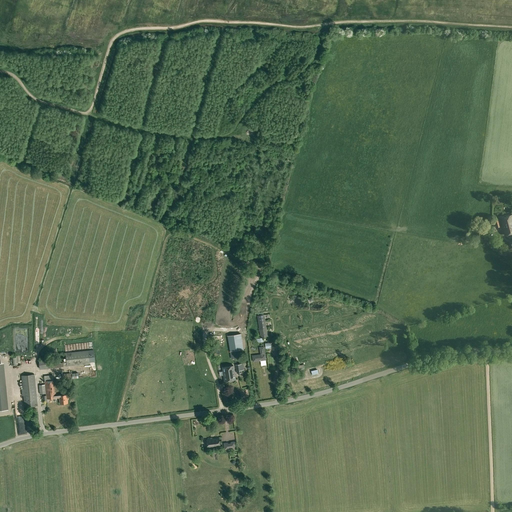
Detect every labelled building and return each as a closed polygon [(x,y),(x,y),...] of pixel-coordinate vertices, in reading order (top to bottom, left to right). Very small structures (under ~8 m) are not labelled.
[(511,214),(500,218),(505,235),(511,233),(511,214)] [(264,314),(257,315),(260,337),(268,336),(264,314)] [(227,336),(229,348),(231,358),(241,357),(241,354),(244,354),(243,350),(241,333),(227,336)] [(259,347),(260,354),(252,355),(251,355),(252,362),(267,361),(266,354),(265,354),(264,346),(259,347)] [(88,350),(65,353),(66,366),(89,364),(88,350)] [(63,363),(61,363),(60,358),(38,360),(39,369),(61,367),(63,367),(63,363)] [(0,409),(8,409),(4,363),(0,362),(0,409)] [(243,363),(240,364),(235,365),(236,373),(241,372),(242,370),(244,369),(243,363)] [(233,365),(222,367),(224,381),(235,379),(233,365)] [(34,374),(21,375),(24,408),(38,406),(34,374)] [(58,396),(56,396),(56,392),(60,392),(59,380),(53,380),(53,375),(44,376),(45,385),(39,385),(40,394),(45,394),(46,395),(43,396),(43,403),(47,403),(47,399),(59,398),(58,396)] [(58,396),(59,398),(59,399),(59,400),(60,404),(68,403),(68,399),(69,399),(68,395),(58,396)] [(207,442),(206,442),(206,446),(207,446),(207,447),(212,447),(212,448),(216,447),(216,446),(220,446),(219,438),(206,440),(207,442)]
